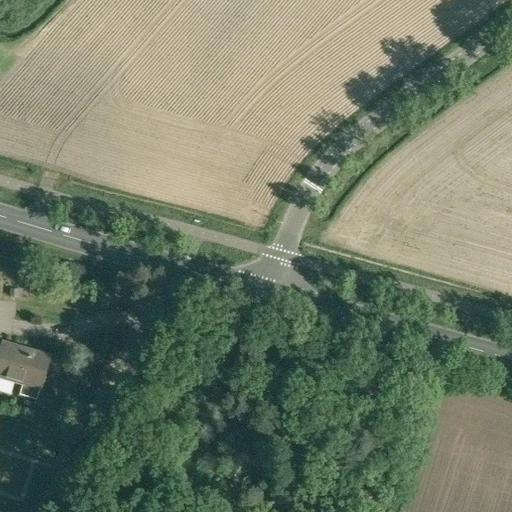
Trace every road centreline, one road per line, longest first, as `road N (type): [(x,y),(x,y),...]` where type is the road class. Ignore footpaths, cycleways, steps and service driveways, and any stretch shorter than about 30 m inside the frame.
road 1 (unclassified): [(269,294),(326,172),(511,31)]
road 2 (unclassified): [(56,511),(184,269)]
road 3 (secondary): [(511,362),(269,294)]
road 4 (secondary): [(184,269),(30,225)]
